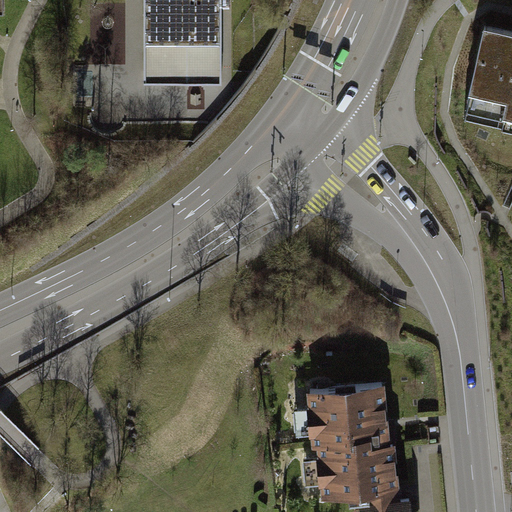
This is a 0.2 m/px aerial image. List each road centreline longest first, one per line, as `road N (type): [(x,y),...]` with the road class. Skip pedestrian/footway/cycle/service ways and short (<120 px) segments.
road 1 (residential): [(301,128),(396,219),(447,295),(476,511)]
road 2 (primary): [(301,128),(194,225),(0,336)]
road 3 (primary): [(377,0),(340,76),(301,128)]
